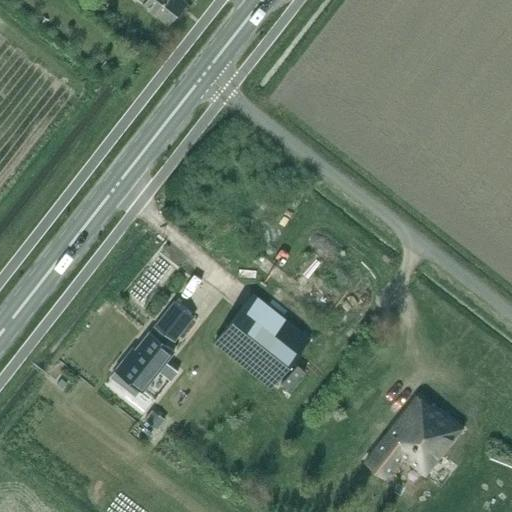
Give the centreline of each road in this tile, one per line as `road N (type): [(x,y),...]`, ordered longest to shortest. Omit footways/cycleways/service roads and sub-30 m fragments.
road 1 (unclassified): [(511,322),(201,78)]
road 2 (secondary): [(0,335),(201,78)]
